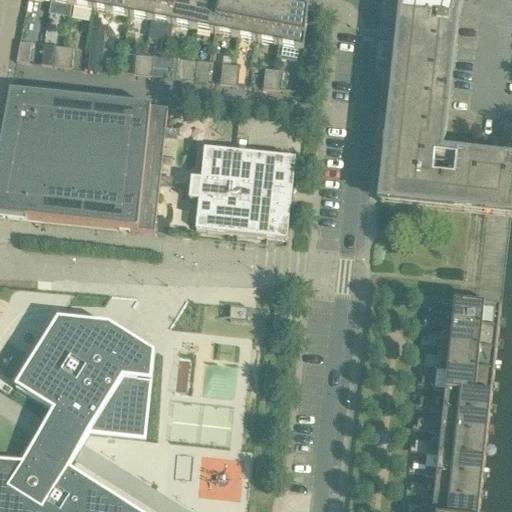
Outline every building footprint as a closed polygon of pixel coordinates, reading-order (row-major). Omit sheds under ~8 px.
[(51,0),(51,5),(72,9),(73,0),(51,0)] [(73,0),(72,9),(93,13),(95,0),(73,0)] [(95,0),(93,13),(130,20),(133,0),(95,0)] [(133,0),(130,20),(151,24),(155,0),(133,0)] [(155,0),(151,24),(172,28),(177,0),(155,0)] [(177,0),(172,28),(193,32),(199,0),(177,0)] [(199,0),(193,32),(215,36),(221,0),(199,0)] [(221,0),(215,36),(236,40),(243,2),(231,0),(221,0)] [(236,40),(257,44),(264,6),(243,2),(236,40)] [(72,9),(51,5),(49,15),(70,19),(72,9)] [(257,44),(278,48),(285,10),(264,6),(257,44)] [(285,10),(278,48),(303,53),(308,15),(285,10)] [(441,111),(450,33),(451,23),(401,17),(381,205),(471,214),(511,219),(511,207),(511,168),(436,160),(437,148),(441,111)] [(90,59),(102,60),(104,34),(92,32),(90,59)] [(17,65),(29,67),(29,65),(32,47),(20,45),(17,65)] [(41,68),(54,69),(54,68),(56,49),(44,48),(42,67),(41,68)] [(54,69),(63,70),(65,50),(56,49),(54,68),(54,69)] [(65,50),(63,70),(72,71),(72,70),(74,51),(65,50)] [(134,78),(143,79),(145,59),(136,58),(134,77),(134,78)] [(88,73),(100,74),(102,60),(90,59),(88,73)] [(145,59),(143,79),(152,80),(152,79),(152,78),(154,60),(145,59)] [(177,82),(186,83),(188,63),(179,63),(177,81),(177,82)] [(188,63),(186,83),(195,84),(195,83),(197,64),(188,63)] [(220,87),(229,88),(231,68),(222,67),(220,86),(220,87)] [(231,68),(229,88),(238,89),(238,88),(240,69),(231,68)] [(262,92),(272,93),(274,73),(265,72),(263,90),(262,92)] [(274,73),(272,93),(281,94),(281,92),(280,92),(283,74),(274,73)] [(129,232),(154,235),(155,234),(159,189),(169,190),(170,179),(161,178),(164,142),(177,144),(179,131),(166,130),(168,113),(168,112),(167,112),(144,109),(142,109),(132,108),(130,108),(76,102),(55,100),(49,99),(11,95),(0,150),(0,218),(7,219),(7,220),(27,222),(27,221),(129,232)] [(196,234),(227,237),(267,241),(287,243),(292,197),(292,193),(295,163),(236,157),(205,153),(202,183),(192,182),(190,203),(200,204),(196,234)] [(455,308),(453,330),(485,333),(498,335),(501,313),(487,311),(461,308),(455,308)] [(231,310),(230,324),(250,325),(251,312),(231,310)] [(0,462),(0,511),(136,511),(127,506),(119,508),(115,505),(110,502),(109,495),(69,470),(89,438),(146,444),(146,443),(155,357),(139,347),(131,342),(109,328),(58,323),(18,389),(15,393),(53,416),(48,424),(22,465),(0,462)] [(453,330),(451,351),(482,355),(496,356),(498,335),(485,333),(453,330)] [(451,351),(448,373),(480,376),(494,378),(496,356),(482,355),(451,351)] [(448,373),(446,394),(461,396),(478,398),(491,399),(494,378),(480,376),(448,373)] [(446,394),(444,416),(459,418),(489,421),(491,399),(478,398),(461,396),(446,394)] [(444,416),(441,437),(457,439),(487,442),(489,421),(459,418),(444,416)] [(441,437),(439,459),(455,461),(484,464),(487,442),(457,439),(441,437)] [(439,459),(437,480),(453,482),(482,485),(484,464),(455,461),(439,459)] [(437,480),(434,502),(450,503),(480,507),(482,485),(453,482),(437,480)] [(434,502),(433,511),(479,511),(480,507),(450,503),(434,502)]
